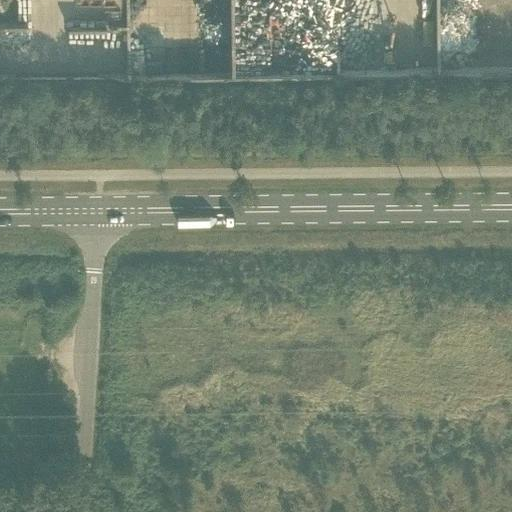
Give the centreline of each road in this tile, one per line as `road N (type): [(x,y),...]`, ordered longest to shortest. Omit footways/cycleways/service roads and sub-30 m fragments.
road 1 (secondary): [(95,211),(511,207)]
road 2 (unclassified): [(81,511),(95,211)]
